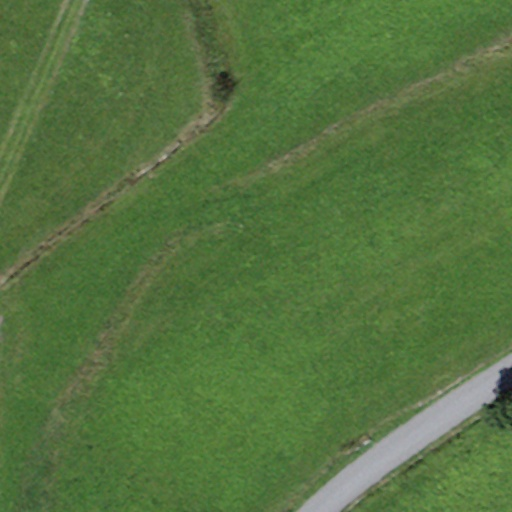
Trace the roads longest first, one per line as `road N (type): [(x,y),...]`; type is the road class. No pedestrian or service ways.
road 1 (unclassified): [(316,511),(511,361)]
road 2 (track): [(0,172),(76,0)]
